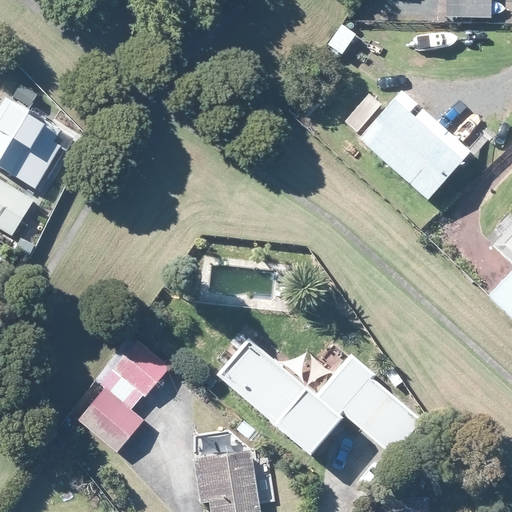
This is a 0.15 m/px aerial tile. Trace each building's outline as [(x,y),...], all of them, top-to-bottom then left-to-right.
[(471,153),(430,116),(404,93),(362,140),(429,200),(461,165),(471,153)] [(350,136),(376,106),(364,95),(337,125),(350,136)] [(0,166),(38,189),(47,174),(63,148),(68,152),(76,140),(7,98),(0,110),(0,166)] [(0,227),(13,235),(15,232),(34,200),(0,179),(0,227)] [(511,227),(494,246),(511,263),(511,273),(491,296),(511,316),(511,227)] [(358,340),(369,356),(379,349),(367,333),(358,340)] [(146,396),(168,371),(171,367),(139,340),(135,345),(102,385),(107,389),(81,421),(118,453),(145,421),(131,409),(143,394),(146,396)] [(353,358),(351,361),(318,399),(250,342),(221,375),(230,383),(315,455),(330,437),(345,420),(341,416),(345,411),(396,454),(422,423),(372,380),(375,376),(353,358)] [(246,421),(239,429),(257,445),(264,437),(246,421)] [(261,511),(260,502),(253,457),(252,451),(195,460),(202,504),(211,502),(212,511),(261,511)] [(431,511),(431,497),(372,502),(372,511),(431,511)]
